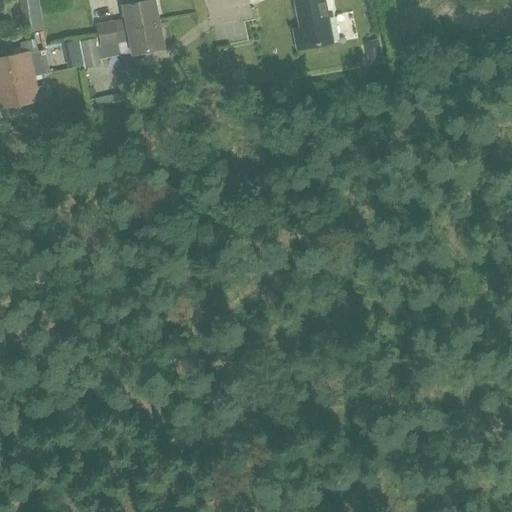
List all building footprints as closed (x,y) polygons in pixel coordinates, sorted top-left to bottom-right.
[(38,0),(25,0),(17,1),(22,37),(43,34),(38,0)] [(100,35),(161,22),(156,0),(143,0),(123,4),(126,18),(98,24),(100,35)] [(324,0),(297,0),(303,29),(296,31),(299,50),(333,44),(324,0)] [(103,45),(131,39),(134,53),(166,46),(161,22),(100,35),(103,45)] [(0,82),(36,74),(31,52),(39,50),(36,38),(22,41),(24,52),(0,57),(0,82)] [(85,69),(103,66),(98,38),(80,41),(85,69)] [(381,39),(366,41),(371,65),(386,63),(381,39)] [(36,74),(0,82),(0,101),(1,107),(35,99),(37,110),(51,107),(46,84),(38,86),(36,74)]
